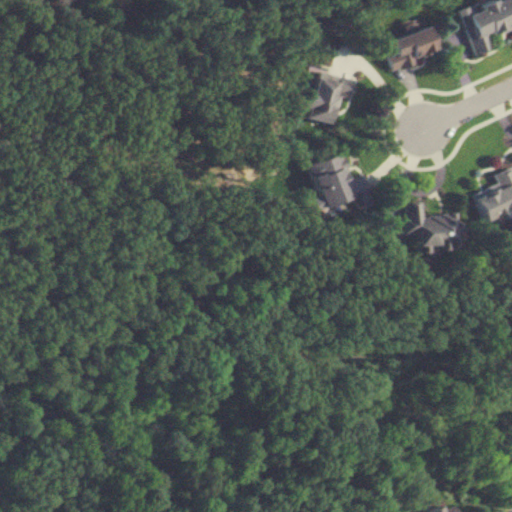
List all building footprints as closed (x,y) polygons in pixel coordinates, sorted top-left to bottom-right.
[(501,0),(481,0),(451,12),(468,56),(487,48),(483,37),(511,26),(501,0)] [(410,64),(408,58),(429,51),(421,27),(383,40),(387,53),(381,55),(387,72),(410,64)] [(348,80),(309,69),(297,115),(328,124),(336,96),(343,98),(348,80)] [(339,151),(304,163),(318,206),(349,195),(353,206),(363,203),(355,177),(348,179),(339,151)] [(511,207),(511,172),(509,167),(491,175),(495,185),(470,196),(482,221),(511,207)] [(418,201),(399,201),(399,232),(411,232),(411,249),(457,249),(456,212),(418,212),(418,201)] [(416,511),(444,511),(440,502),(416,511)]
